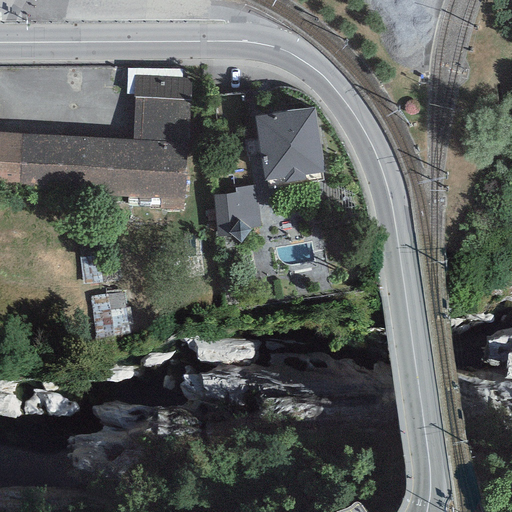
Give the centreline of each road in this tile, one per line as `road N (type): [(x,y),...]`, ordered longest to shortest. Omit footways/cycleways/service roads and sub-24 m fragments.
road 1 (secondary): [(403,286),(388,192),(364,132),(315,70),(263,44)]
road 2 (secondary): [(263,44),(0,42)]
road 3 (residential): [(40,6),(235,13),(257,23),(263,44)]
road 4 (secondary): [(403,286),(429,467),(426,511)]
